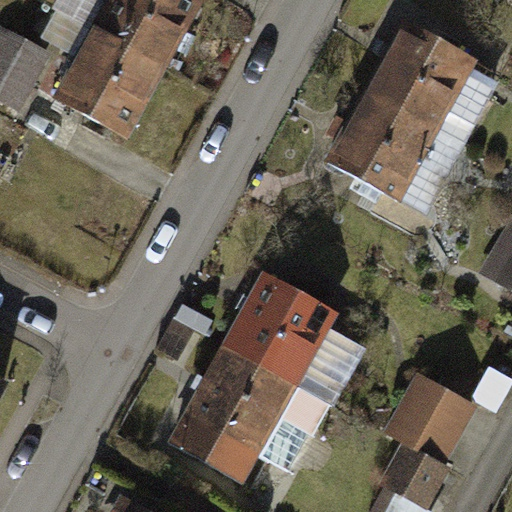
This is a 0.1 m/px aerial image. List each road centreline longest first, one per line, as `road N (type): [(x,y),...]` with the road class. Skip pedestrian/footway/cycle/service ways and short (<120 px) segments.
road 1 (residential): [(87,350),(284,0)]
road 2 (residential): [(13,511),(87,350)]
